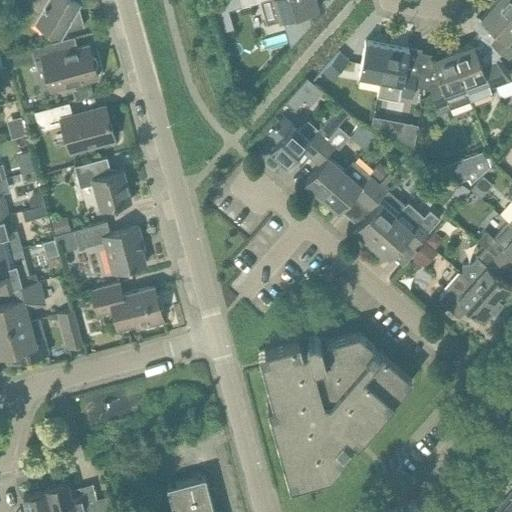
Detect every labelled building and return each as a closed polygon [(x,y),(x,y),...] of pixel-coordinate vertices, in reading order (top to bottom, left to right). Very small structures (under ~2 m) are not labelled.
[(29,0),(32,9),(42,15),(36,23),(61,38),(66,30),(84,25),(79,8),(64,0),(29,0)] [(240,0),(242,6),(262,0),(274,0),(280,20),(318,9),(315,0),(240,0)] [(508,58),(511,53),(511,14),(496,0),(481,17),(497,32),(489,41),(508,58)] [(511,0),(495,0),(496,0),(511,14),(511,0)] [(308,17),(284,24),(290,46),(310,23),(308,17)] [(50,89),(78,82),(97,77),(89,45),(70,50),(67,38),(31,48),(37,70),(45,68),(50,89)] [(377,96),(387,44),(365,40),(358,74),(380,79),(377,96)] [(474,43),(453,51),(471,100),(492,92),(490,87),(511,79),(495,59),(481,64),(474,43)] [(409,48),(387,44),(377,96),(398,101),(400,95),(412,97),(417,72),(405,70),(409,48)] [(450,108),(471,100),(453,51),(451,52),(449,47),(436,51),(438,56),(432,59),(439,79),(428,83),(437,107),(448,103),(450,108)] [(339,51),(322,70),(332,78),(348,59),(339,51)] [(304,94),(319,104),(328,91),(313,81),(304,94)] [(91,84),(66,91),(69,102),(94,95),(91,84)] [(69,150),(95,144),(114,138),(105,105),(72,114),(69,102),(34,111),(39,130),(62,123),(69,150)] [(33,114),(23,117),(26,128),(37,124),(33,114)] [(301,148),(310,156),(326,137),(317,129),(317,130),(311,125),(304,125),(300,130),(283,115),(266,134),(275,142),(269,149),(286,165),(301,148)] [(404,122),(400,141),(413,149),(418,124),(404,122)] [(327,138),(326,137),(310,156),(319,164),(304,181),(321,196),(345,169),(328,155),(336,146),(339,148),(349,136),(338,126),(327,138)] [(36,167),(30,149),(18,153),(24,171),(36,167)] [(485,150),(437,167),(460,181),(468,178),(470,183),(491,165),(485,150)] [(87,161),(73,165),(79,187),(93,183),(100,208),(116,204),(131,200),(122,169),(117,170),(111,172),(110,168),(107,156),(87,161)] [(345,169),(321,196),(338,210),(351,195),(360,203),(378,183),(353,160),(345,169)] [(379,161),(371,171),(380,180),(389,170),(379,161)] [(437,168),(430,179),(441,186),(448,174),(437,168)] [(356,226),(373,241),(404,206),(387,192),(388,191),(378,183),(360,203),(369,211),(356,226)] [(404,206),(373,241),(390,256),(391,254),(404,240),(413,248),(426,233),(430,229),(438,220),(428,211),(423,217),(407,203),(404,206)] [(45,205),(22,211),(25,222),(48,216),(45,205)] [(0,215),(0,252),(5,252),(2,239),(14,236),(8,214),(0,215)] [(64,214),(52,217),(55,229),(67,225),(64,214)] [(107,220),(91,224),(74,229),(79,247),(104,241),(112,272),(126,268),(146,263),(142,248),(144,247),(138,225),(110,232),(107,220)] [(433,231),(426,240),(435,248),(443,239),(433,231)] [(486,231),(477,240),(505,265),(511,257),(511,237),(504,247),(486,231)] [(505,265),(477,240),(477,241),(485,248),(471,263),(462,264),(463,274),(499,305),(511,289),(511,287),(497,275),(505,265)] [(425,242),(414,256),(425,265),(436,251),(425,242)] [(0,290),(4,290),(4,289),(27,283),(26,282),(21,261),(9,264),(5,252),(0,252),(0,290)] [(444,288),(447,290),(439,299),(459,317),(468,308),(484,322),(499,305),(463,274),(459,271),(444,288)] [(0,302),(0,327),(29,320),(25,307),(43,302),(37,279),(26,282),(27,283),(4,289),(4,290),(7,301),(0,302)] [(137,328),(163,320),(154,285),(122,294),(119,282),(91,290),(98,313),(113,309),(118,327),(135,322),(137,328)] [(68,346),(82,342),(73,308),(59,311),(68,346)] [(34,338),(29,320),(0,327),(0,352),(6,351),(10,362),(47,352),(43,335),(34,338)] [(307,341),(307,344),(301,345),(294,321),(278,325),(265,340),(267,346),(258,349),(273,401),(267,402),(290,483),(330,471),(347,452),(343,448),(353,436),(357,440),(399,393),(397,386),(408,374),(381,350),(379,352),(373,346),(374,344),(358,331),(326,340),(331,358),(325,360),(320,341),(319,339),(318,338),(316,337),(313,336),(311,337),(309,338),(308,339),(307,341)] [(166,485),(173,511),(214,511),(205,475),(166,485)] [(44,488),(45,490),(51,511),(99,511),(99,509),(88,511),(84,497),(77,499),(75,495),(71,496),(68,482),(44,488)] [(51,511),(45,490),(23,496),(27,510),(23,511),(18,511),(51,511)]
